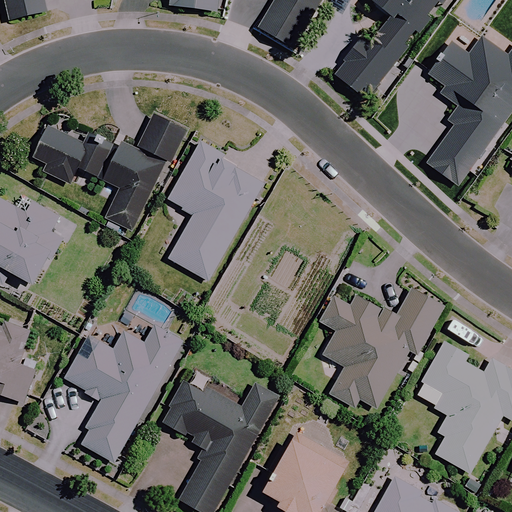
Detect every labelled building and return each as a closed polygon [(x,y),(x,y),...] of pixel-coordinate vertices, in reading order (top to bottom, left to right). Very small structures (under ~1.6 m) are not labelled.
[(1,0),(6,22),(44,14),(41,0),(1,0)] [(165,0),(164,7),(171,8),(215,14),(217,0),(165,0)] [(272,0),(256,30),(293,50),(320,0),(272,0)] [(368,0),(367,2),(381,13),(365,34),(333,78),(366,102),(442,0),(368,0)] [(511,51),(507,59),(480,40),(468,58),(453,48),(431,80),(442,88),(437,96),(452,106),(444,119),(454,126),(426,167),(458,189),(511,111),(511,51)] [(188,130),(155,113),(137,148),(123,140),(116,154),(95,143),(92,149),(48,127),(30,160),(44,167),(41,173),(82,194),(91,177),(118,191),(103,220),(130,234),(167,165),(169,166),(188,130)] [(265,180),(195,141),(160,202),(190,219),(167,261),(207,283),(265,180)] [(55,212),(21,193),(13,208),(0,200),(0,262),(35,282),(48,259),(52,262),(67,237),(47,226),(55,212)] [(442,310),(408,290),(395,313),(358,292),(350,308),(333,298),(318,324),(334,333),(321,356),(343,368),(327,396),(353,410),(358,401),(375,411),(408,353),(415,357),(442,310)] [(0,396),(21,405),(34,373),(15,365),(29,333),(4,323),(1,330),(0,329),(0,396)] [(62,380),(81,391),(79,395),(98,406),(77,444),(113,465),(181,342),(153,327),(143,346),(121,333),(111,351),(86,337),(62,380)] [(414,396),(432,406),(429,410),(443,418),(435,433),(443,438),(433,456),(469,476),(500,417),(511,423),(511,374),(483,358),(476,372),(462,364),(466,357),(442,344),(414,396)] [(187,447),(197,452),(191,462),(198,466),(178,501),(196,511),(213,511),(275,404),(251,390),(240,411),(185,380),(160,423),(191,441),(187,447)] [(319,511),(346,463),(294,436),(264,494),(278,502),(275,508),(282,511),(319,511)] [(452,511),(432,501),(430,505),(418,499),(421,493),(392,476),(372,511),(452,511)]
